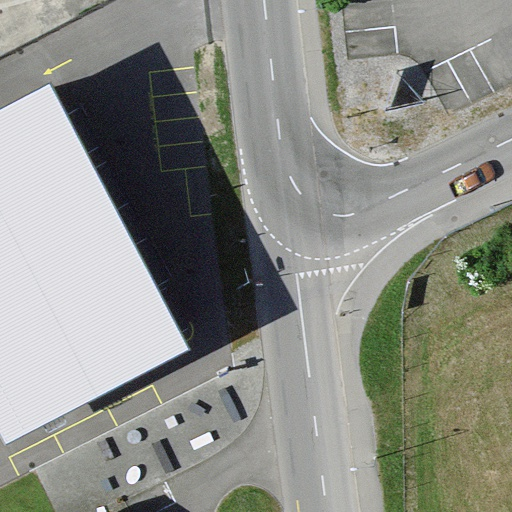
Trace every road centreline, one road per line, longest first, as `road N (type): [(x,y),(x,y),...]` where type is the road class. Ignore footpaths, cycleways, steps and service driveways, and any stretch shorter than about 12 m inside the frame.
road 1 (tertiary): [(329,511),(293,244)]
road 2 (tertiary): [(293,244),(263,0)]
road 3 (tertiary): [(293,244),(511,142)]
